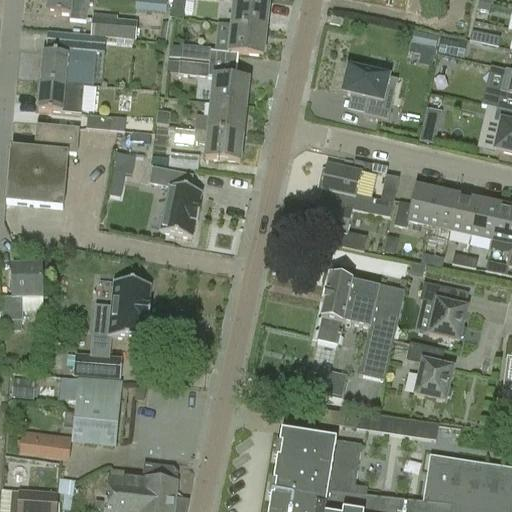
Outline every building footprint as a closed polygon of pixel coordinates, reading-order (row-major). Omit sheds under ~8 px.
[(71,11),(71,4),(89,5),(91,3),(91,0),(47,0),(46,17),(70,19),(69,25),(85,26),(86,12),(71,11)] [(133,0),(133,12),(164,14),(165,1),(147,0),(133,0)] [(182,20),(184,0),(170,0),(169,18),(182,20)] [(238,0),(233,0),(230,29),(265,32),(268,3),(238,0)] [(491,8),(477,5),(475,13),(489,16),(491,8)] [(91,18),(90,41),(92,42),(135,45),(137,26),(116,25),(117,20),(91,18)] [(236,69),(237,57),(262,60),(265,32),(230,29),(227,56),(209,54),(210,52),(180,49),(180,51),(169,50),(168,61),(180,62),(180,64),(236,69)] [(483,40),(470,37),(469,41),(468,45),(482,48),(483,40)] [(440,39),(436,54),(460,59),(463,45),(440,39)] [(64,88),(66,68),(90,70),(92,42),(90,41),(66,40),(64,59),(42,57),(40,86),(64,88)] [(406,62),(429,67),(434,46),(411,40),(406,62)] [(213,82),(210,106),(245,109),(248,84),(234,82),(236,69),(180,64),(178,79),(213,82)] [(340,95),(339,98),(366,104),(363,119),(387,124),(397,83),(345,71),(340,95)] [(511,100),(511,77),(511,78),(511,75),(504,73),(499,96),(507,98),(507,99),(511,100)] [(83,89),(64,88),(40,86),(37,115),(81,119),(83,89)] [(210,106),(209,121),(195,120),(194,133),(242,138),(245,109),(210,106)] [(501,126),(495,154),(511,157),(511,117),(496,113),(493,124),(501,126)] [(87,120),(85,133),(109,135),(110,123),(87,120)] [(62,213),(67,159),(76,159),(78,133),(35,129),(33,155),(10,153),(5,208),(62,213)] [(192,146),(206,148),(204,162),(239,166),(242,138),(194,133),(192,146)] [(111,156),(106,199),(123,201),(128,158),(111,156)] [(197,174),(198,162),(169,158),(168,171),(197,174)] [(392,208),(375,205),(355,200),(360,177),(326,169),(320,195),(321,195),(318,207),(318,206),(317,208),(352,215),(372,220),(389,224),(392,208)] [(192,243),(201,197),(188,194),(191,181),(152,173),(149,186),(168,190),(158,236),(192,243)] [(407,226),(429,231),(436,196),(414,191),(410,210),(398,207),(393,231),(405,233),(407,226)] [(429,231),(450,235),(457,201),(436,196),(429,231)] [(450,235),(471,240),(479,206),(457,201),(450,235)] [(471,240),(492,245),(500,210),(479,206),(471,240)] [(347,238),(352,215),(317,208),(312,233),(313,233),(310,245),(363,257),(367,242),(347,238)] [(492,245),(511,250),(511,247),(511,213),(500,210),(492,245)] [(443,262),(422,258),(420,268),(441,273),(443,262)] [(451,268),(463,270),(465,261),(453,258),(451,268)] [(477,263),(465,261),(463,270),(475,273),(477,263)] [(506,279),(507,271),(507,269),(486,265),(484,275),(506,279)] [(22,324),(22,302),(41,302),(41,270),(10,271),(11,301),(1,301),(1,324),(22,324)] [(341,326),(369,332),(358,379),(383,385),(404,295),(379,289),(377,294),(350,288),(350,287),(329,282),(320,323),(315,344),(337,349),(341,326)] [(74,379),(119,383),(121,362),(107,361),(109,341),(143,345),(145,324),(148,324),(149,311),(147,311),(149,289),(112,285),(109,310),(94,308),(89,358),(75,357),(74,379)] [(465,333),(461,330),(465,313),(445,308),(449,294),(423,288),(420,304),(435,307),(428,339),(457,346),(458,342),(463,341),(465,333)] [(450,394),(447,391),(451,373),(432,368),(435,354),(410,348),(406,364),(421,367),(414,399),(443,406),(444,403),(449,402),(450,394)] [(511,360),(506,360),(496,435),(511,436),(511,360)] [(11,399),(31,400),(32,384),(12,383),(11,399)] [(67,405),(77,406),(73,445),(113,448),(119,387),(70,383),(67,405)] [(437,429),(358,417),(355,433),(435,445),(437,429)] [(23,436),(20,457),(69,463),(71,442),(23,436)] [(511,511),(511,472),(429,460),(422,506),(365,500),(366,492),(354,490),(360,449),(280,437),(278,450),(281,450),(279,464),(276,464),(272,488),(275,488),(272,502),(269,502),(267,511),(511,511)] [(142,476),(141,484),(109,481),(106,507),(95,506),(94,511),(173,511),(176,488),(177,477),(173,472),(143,468),(142,476)] [(0,503),(0,511),(55,511),(56,498),(1,494),(0,503)]
